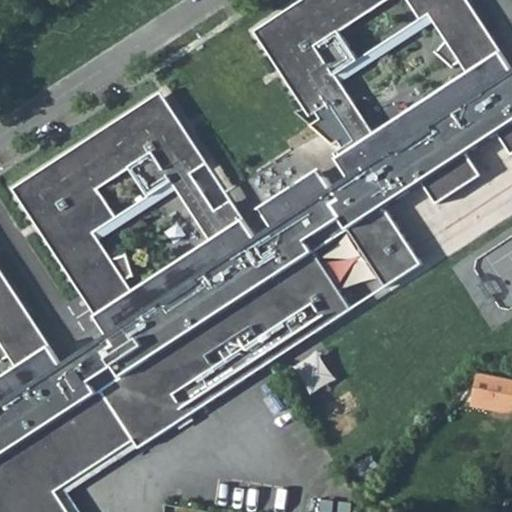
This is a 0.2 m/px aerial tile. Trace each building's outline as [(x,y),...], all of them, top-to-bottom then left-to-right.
[(0,511),(66,511),(60,502),(51,508),(46,500),(134,442),(139,450),(159,436),(269,365),(423,265),(386,208),(424,183),(435,200),(475,175),(464,157),(499,134),(511,151),(511,150),(511,77),(511,76),(511,75),(511,72),(465,0),(324,0),(309,10),(306,5),(259,35),(280,67),(283,65),(316,115),(331,106),(355,142),(338,155),(355,180),(361,189),(341,202),(335,193),(321,172),(261,212),(275,233),(281,242),(262,254),(256,246),(229,205),(215,215),(191,177),(205,168),(163,106),(50,180),(45,173),(19,190),(38,219),(42,217),(119,333),(62,371),(0,277),(0,511)] [(316,115),(313,118),(338,155),(355,142),(331,106),(316,115)] [(229,205),(205,168),(191,177),(215,215),(229,205)] [(361,189),(355,180),(335,193),(341,202),(361,189)] [(275,233),(256,246),(262,254),(281,242),(275,233)] [(323,351),(301,363),(315,389),(337,377),(323,351)] [(511,400),(511,378),(478,372),(473,392),(511,400)]
